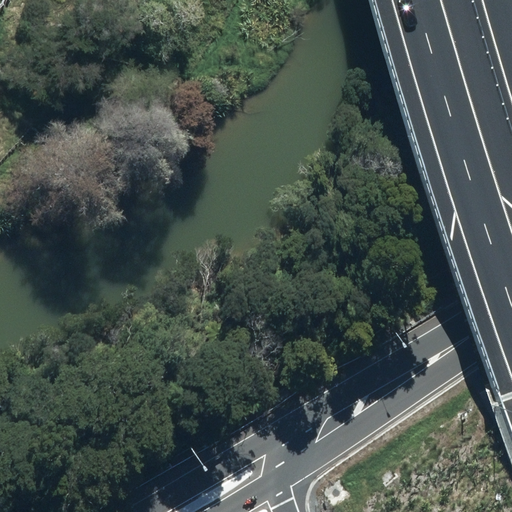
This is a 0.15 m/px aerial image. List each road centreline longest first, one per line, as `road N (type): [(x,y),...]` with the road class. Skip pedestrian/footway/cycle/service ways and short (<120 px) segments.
road 1 (motorway): [(511,301),(451,122),(420,0)]
road 2 (secondary): [(278,455),(511,310)]
